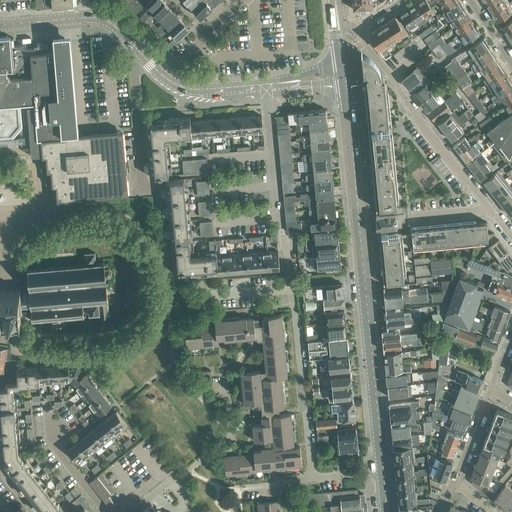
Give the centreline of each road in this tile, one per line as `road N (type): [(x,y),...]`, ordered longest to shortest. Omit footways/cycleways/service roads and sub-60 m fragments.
road 1 (tertiary): [(387,511),(345,86)]
road 2 (residential): [(404,0),(364,24),(362,38),(490,210)]
road 3 (residential): [(291,290),(266,87)]
road 4 (residential): [(312,480),(291,290)]
road 5 (residential): [(132,511),(231,437),(225,377)]
road 6 (tertiary): [(266,87),(184,88),(142,56)]
